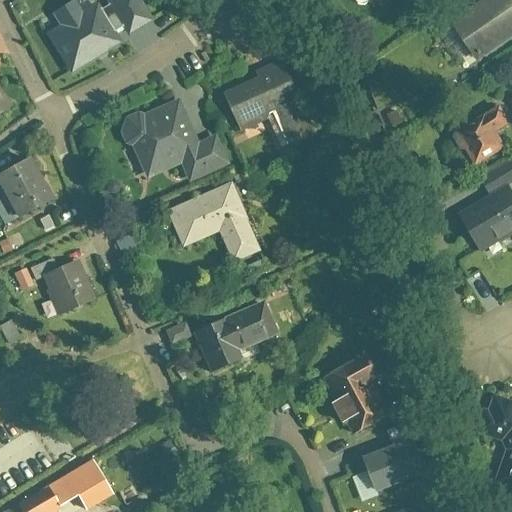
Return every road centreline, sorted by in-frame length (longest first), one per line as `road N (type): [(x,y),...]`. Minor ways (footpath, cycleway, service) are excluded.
road 1 (residential): [(51,111),(191,440),(228,443),(274,423),(298,431),(333,511)]
road 2 (residential): [(51,111),(115,81),(230,0)]
road 3 (residential): [(428,216),(461,320),(488,351),(511,326)]
